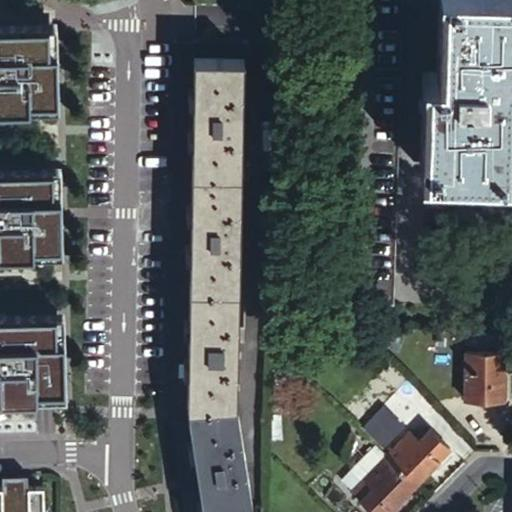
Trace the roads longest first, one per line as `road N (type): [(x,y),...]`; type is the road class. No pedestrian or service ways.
road 1 (residential): [(118,0),(127,26),(123,453)]
road 2 (residential): [(0,456),(123,453)]
